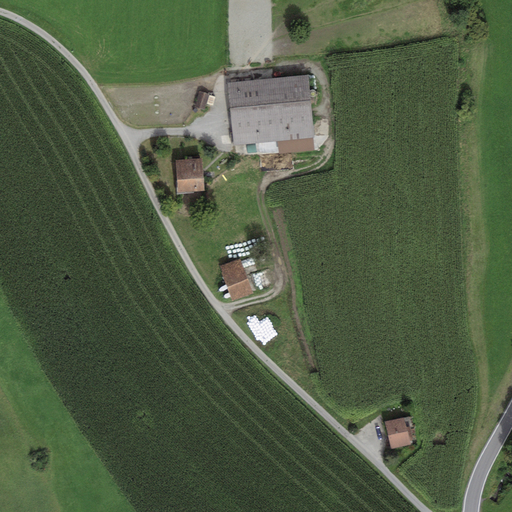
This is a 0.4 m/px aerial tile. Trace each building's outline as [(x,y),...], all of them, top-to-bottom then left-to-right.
[(317,80),(238,85),(243,148),(321,143),(317,80)] [(207,112),(208,97),(199,96),(198,111),(207,112)] [(213,162),(186,162),(186,191),(213,191),(213,162)] [(247,266),(227,273),(236,302),(257,295),(247,266)] [(416,421),(394,425),(397,447),(420,444),(416,421)]
